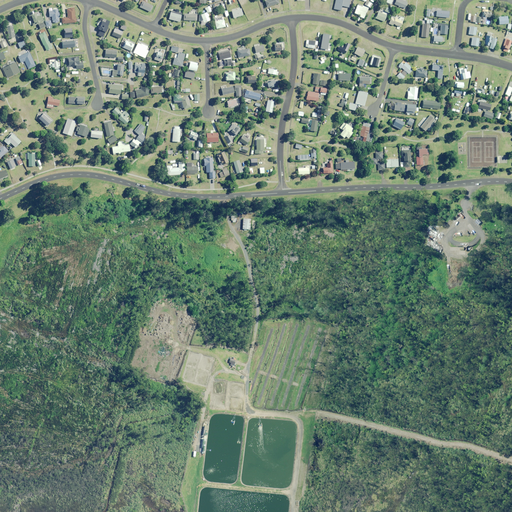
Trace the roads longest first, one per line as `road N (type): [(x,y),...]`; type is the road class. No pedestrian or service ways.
road 1 (tertiary): [(282,193),(186,196),(71,174),(0,198)]
road 2 (tertiary): [(511,182),(282,193)]
road 3 (residential): [(290,18),(282,193)]
